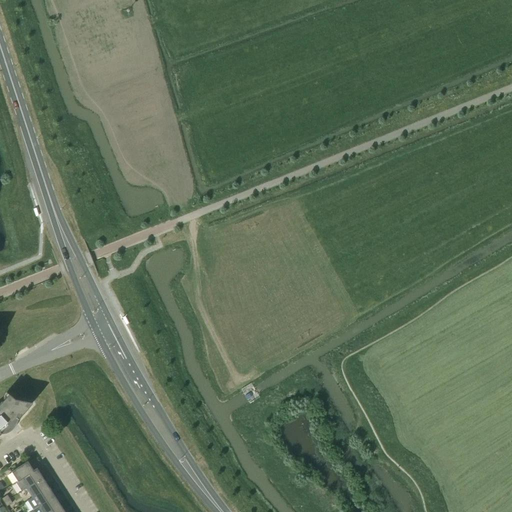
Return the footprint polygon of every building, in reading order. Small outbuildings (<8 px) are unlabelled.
[(0,434),(1,435),(2,435),(0,432),(8,425),(16,418),(18,420),(26,411),(32,404),(15,400),(11,397),(4,404),(1,402),(0,403),(0,434)] [(33,471),(28,463),(28,462),(27,462),(25,463),(11,472),(17,482),(18,482),(21,480),(33,471)] [(18,482),(17,482),(15,483),(21,492),(26,488),(26,489),(43,478),(42,476),(41,476),(36,469),(33,471),(21,480),(18,482)] [(43,478),(26,489),(32,498),(48,487),(44,480),(45,480),(43,478)] [(32,498),(27,501),(33,510),(55,496),(53,494),(48,487),(32,498)] [(55,496),(33,510),(34,511),(50,511),(60,506),(55,499),(56,498),(55,496)]
